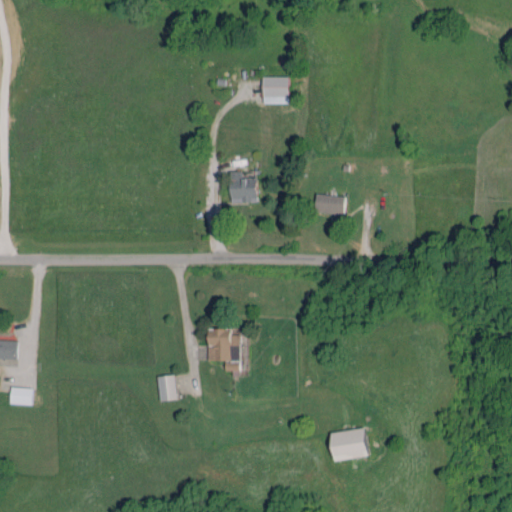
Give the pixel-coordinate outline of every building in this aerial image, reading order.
[(263,103),(290,103),(289,75),(262,76),(263,103)] [(259,202),(258,177),(244,177),(244,171),(231,171),(232,202),(259,202)] [(315,212),(345,214),(346,195),(316,194),(315,212)] [(241,334),(232,334),(232,328),(208,328),(208,362),(241,362),(241,334)] [(178,398),(175,373),(156,376),(159,400),(178,398)] [(8,403),(32,404),(33,387),(9,386),(8,403)] [(334,459),(370,456),(367,428),(332,431),(334,459)]
